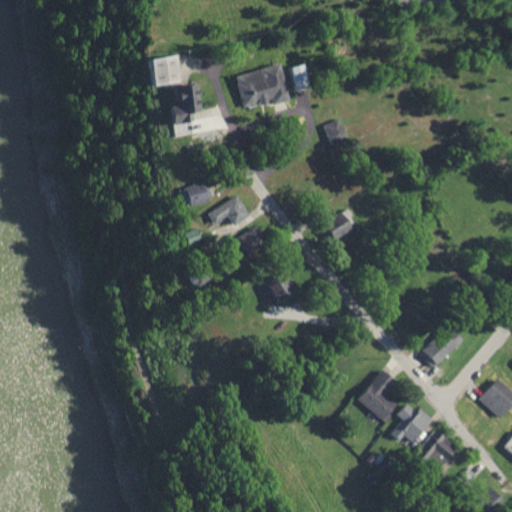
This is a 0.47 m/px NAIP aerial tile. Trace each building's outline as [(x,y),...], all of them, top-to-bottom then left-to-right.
[(140,59),(166,55),(170,80),(145,84),(140,59)] [(273,62),(284,99),(268,103),(266,97),(261,99),(262,101),(254,103),(253,101),(239,105),(230,75),(273,62)] [(284,67),(297,63),(303,85),(290,89),(284,67)] [(190,83),(195,109),(186,111),(187,120),(166,123),(163,106),(171,104),(168,87),(190,83)] [(321,124),(335,118),(344,136),(330,143),(321,124)] [(178,205),(208,198),(204,180),(174,188),(178,205)] [(234,194),(240,204),(239,205),(245,214),(230,224),(224,214),(210,223),(204,213),(234,194)] [(339,211),(340,212),(346,208),(350,213),(347,215),(351,220),(346,223),(349,227),(332,238),(331,236),(328,238),(320,227),(324,225),(322,222),(339,211)] [(253,225),(264,241),(239,257),(229,241),(253,225)] [(192,228),(196,239),(183,243),(179,232),(192,228)] [(192,285),(190,281),(187,283),(182,273),(203,262),(210,276),(192,285)] [(269,303),(259,286),(286,271),(295,288),(269,303)] [(458,339),(433,362),(432,361),(428,365),(417,353),(446,326),(458,339)] [(378,369),(391,380),(380,393),(392,403),(379,419),(354,398),(378,369)] [(493,378),(511,395),(511,397),(494,416),(475,397),(493,378)] [(426,417),(403,445),(388,432),(400,418),(393,413),(402,403),(412,412),(415,408),(426,417)] [(431,430),(451,446),(435,467),(422,457),(421,459),(412,453),(431,430)] [(511,456),(499,446),(511,430),(511,456)] [(370,450),(374,454),(367,462),(363,459),(370,450)] [(464,468),(472,475),(466,482),(458,475),(464,468)] [(433,489),(429,494),(419,486),(424,481),(433,489)] [(485,486),(501,503),(491,511),(479,511),(469,502),(485,486)]
